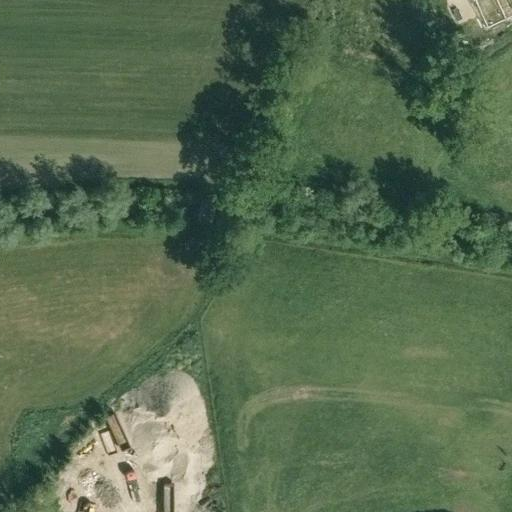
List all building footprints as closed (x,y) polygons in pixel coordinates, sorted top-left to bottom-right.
[(148,453),(148,401),(138,401),(138,453),(148,453)] [(222,424),(232,424),(233,406),(223,405),(222,424)] [(253,454),(262,454),(262,428),(254,428),(253,454)] [(198,429),(198,448),(209,448),(209,429),(198,429)] [(190,511),(191,497),(179,497),(179,511),(190,511)]
